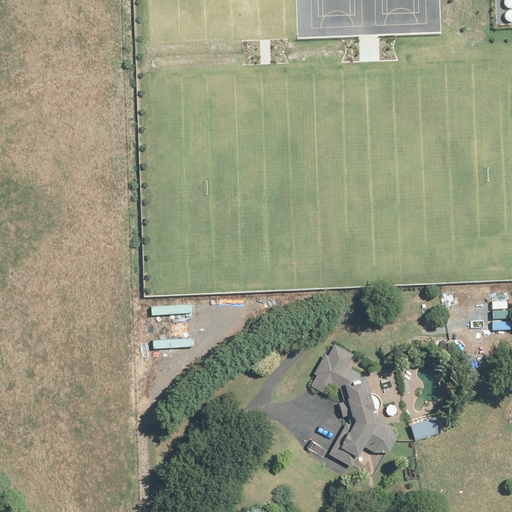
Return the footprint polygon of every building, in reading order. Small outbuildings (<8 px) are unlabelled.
[(421,186),(457,178),(451,151),(388,165),(394,191),(421,186)] [(458,182),(421,189),(426,213),(463,205),(458,182)] [(463,206),(427,214),(432,234),(468,226),(463,206)] [(366,447),(379,453),(394,452),(400,438),(395,426),(381,420),(381,418),(382,418),(380,411),(381,410),(382,409),(382,408),(383,408),(383,407),(384,406),(384,405),(384,404),(384,403),(384,402),(383,401),(383,400),(383,399),(382,399),(382,398),(381,397),(380,396),(379,396),(378,395),(377,395),(376,395),(375,395),(374,395),(368,376),(365,377),(363,372),(349,366),(356,353),(337,343),(329,357),(327,355),(317,372),(320,374),(313,387),(332,397),(338,386),(343,388),(353,419),(331,454),(353,468),(366,447)] [(441,416),(412,424),(417,441),(446,433),(441,416)]
